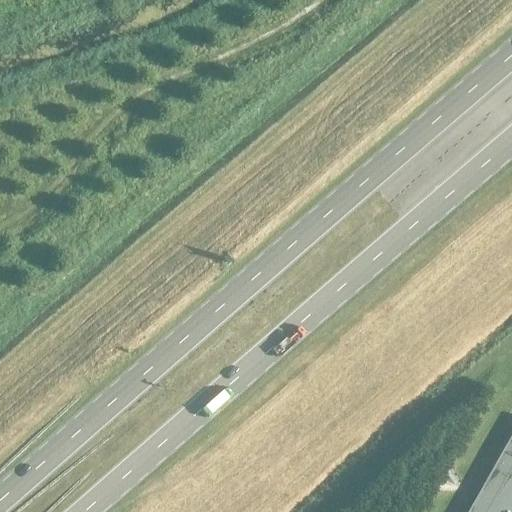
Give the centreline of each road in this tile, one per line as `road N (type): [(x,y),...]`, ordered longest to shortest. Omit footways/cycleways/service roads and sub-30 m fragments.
road 1 (trunk): [(511,58),(0,498)]
road 2 (trunk): [(80,511),(511,141)]
road 3 (unknown): [(440,511),(511,401)]
